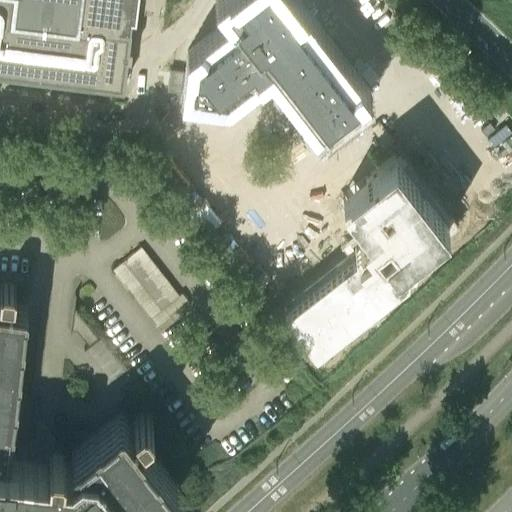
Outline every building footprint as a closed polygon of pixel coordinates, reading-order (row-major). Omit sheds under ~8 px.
[(0,0),(0,68),(123,84),(127,54),(130,54),(131,44),(128,43),(131,25),(130,25),(132,13),(131,13),(132,3),(136,4),(136,0),(0,0)] [(192,71),(189,92),(227,97),(255,74),(267,65),(272,62),(275,66),(284,78),(307,107),(310,111),(311,113),(320,124),(332,115),(334,114),(336,112),(345,105),(362,92),(362,91),(299,10),(291,0),(229,0),(226,3),(236,16),(239,20),(194,55),(193,65),(192,71)] [(170,67),(169,77),(167,89),(181,91),(184,69),(170,67)] [(320,124),(307,134),(349,188),(353,185),(355,183),(364,176),(395,152),(396,154),(409,144),(366,88),(362,91),(362,92),(345,105),(336,112),(334,114),(332,115),(320,124)] [(308,288),(283,308),(303,334),(316,350),(408,278),(411,252),(450,223),(426,192),(419,183),(396,154),(395,152),(364,176),(355,183),(353,185),(349,188),(341,194),(350,205),(352,207),(359,217),(368,228),(355,237),(351,241),(358,249),(340,263),(308,288)] [(113,265),(157,324),(187,303),(143,244),(113,265)] [(10,447),(13,425),(14,418),(13,418),(16,397),(17,389),(19,368),(20,368),(21,361),(20,361),(23,339),(24,332),(26,311),(27,311),(27,306),(25,303),(13,301),(14,297),(16,286),(14,286),(13,284),(13,282),(3,281),(3,282),(1,284),(0,284),(0,510),(0,511),(3,509),(4,504),(3,504),(6,482),(7,475),(17,476),(16,483),(17,483),(19,485),(19,487),(28,488),(27,497),(28,499),(30,499),(36,506),(43,501),(59,503),(61,481),(67,482),(71,487),(67,490),(67,494),(70,497),(81,511),(144,511),(174,489),(178,487),(178,483),(175,479),(161,462),(144,440),(139,434),(143,431),(144,431),(152,424),(152,421),(153,420),(147,413),(146,413),(143,413),(143,412),(134,419),(134,420),(130,423),(123,413),(120,412),(116,416),(76,447),(72,450),(71,453),(74,457),(69,462),(63,461),(64,453),(63,453),(61,451),(62,450),(52,449),(54,439),(52,437),(36,435),(35,447),(20,445),(19,456),(9,454),(10,447)] [(89,344),(98,337),(100,336),(73,303),(70,327),(77,328),(89,344)]
